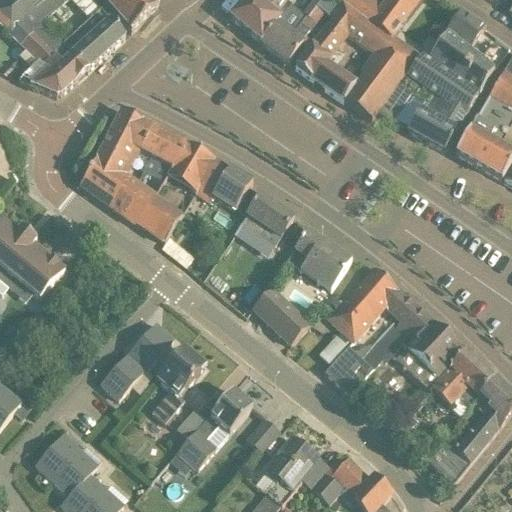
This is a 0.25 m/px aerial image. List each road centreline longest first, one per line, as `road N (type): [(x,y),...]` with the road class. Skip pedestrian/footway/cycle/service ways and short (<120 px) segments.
road 1 (residential): [(115,90),(218,142),(317,206),(511,372)]
road 2 (residential): [(511,249),(185,25)]
road 3 (residential): [(420,511),(341,425),(167,286)]
road 4 (residential): [(167,286),(0,474)]
road 5 (residential): [(167,286),(50,189),(44,167),(54,143)]
